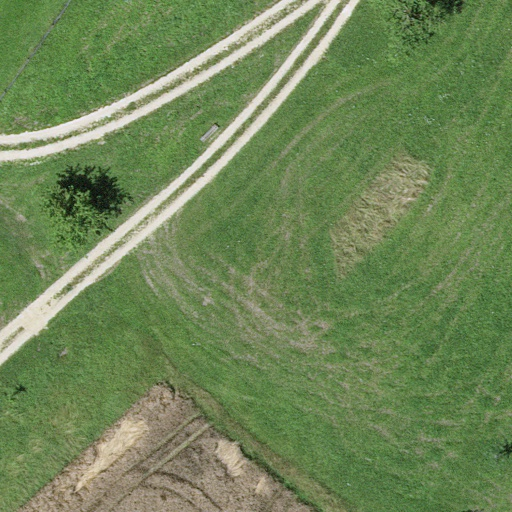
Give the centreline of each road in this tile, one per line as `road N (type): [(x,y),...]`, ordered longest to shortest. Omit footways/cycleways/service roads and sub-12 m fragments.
road 1 (track): [(337,0),(232,144),(0,346)]
road 2 (track): [(340,511),(0,204)]
road 3 (track): [(308,0),(268,31),(136,101),(27,144),(0,143)]
